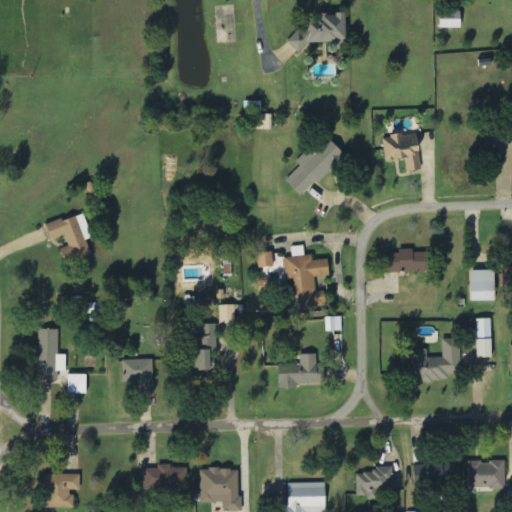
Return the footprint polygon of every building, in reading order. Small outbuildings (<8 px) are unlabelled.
[(461,29),(461,14),(440,14),(439,29),(461,29)] [(290,45),(349,44),(349,25),(345,26),(344,16),(307,16),(307,32),(290,32),(290,45)] [(383,138),(386,163),(405,161),(407,172),(421,171),(417,134),(383,138)] [(300,167),(285,182),(302,199),(345,155),(326,137),(299,165),(300,167)] [(47,226),(52,241),(65,237),(69,247),(60,250),(65,263),(91,255),(87,240),(92,239),(84,214),(47,226)] [(296,311),(326,308),(324,292),(316,293),(315,278),(329,277),(328,261),(313,262),(313,256),(305,257),(304,247),(291,248),(292,258),(285,259),(286,281),(294,280),(296,311)] [(385,255),(386,274),(428,273),(428,253),(414,254),(413,250),(398,251),(398,254),(385,255)] [(274,268),(272,253),(257,254),(258,269),(274,268)] [(511,268),(503,269),(503,286),(511,286),(511,268)] [(470,302),(494,302),(494,272),(470,272),(470,302)] [(220,328),(222,328),(222,339),(236,338),(235,306),(219,306),(220,328)] [(342,318),(326,318),(326,332),(342,332),(342,318)] [(476,320),(477,359),(492,358),(491,320),(476,320)] [(217,325),(195,325),(194,371),(210,371),(211,354),(217,354),(217,325)] [(66,372),(66,355),(58,355),(59,331),(38,330),(37,381),(58,381),(58,372),(66,372)] [(413,351),(413,382),(462,381),(461,340),(442,340),(443,359),(428,359),(427,351),(413,351)] [(298,384),(318,384),(318,355),(300,355),(300,366),(279,365),(279,389),(298,389),(298,384)] [(123,382),(135,382),(135,395),(154,394),(153,360),(123,361),(123,382)] [(87,375),(68,375),(68,395),(86,395),(87,375)] [(505,463),(467,463),(468,490),(506,489),(505,463)] [(187,469),(171,469),(171,465),(157,466),(157,469),(144,470),(144,491),(188,490),(187,469)] [(357,498),(377,498),(377,493),(390,493),(391,483),(393,483),(393,468),(374,468),(374,475),(357,474),(357,498)] [(243,511),(243,498),(239,498),(239,470),(201,470),(201,504),(225,504),(225,511),(243,511)] [(80,476),(47,475),(47,500),(69,500),(70,491),(80,491),(80,476)] [(288,484),(288,507),(281,507),(281,511),(325,511),(326,484),(288,484)]
